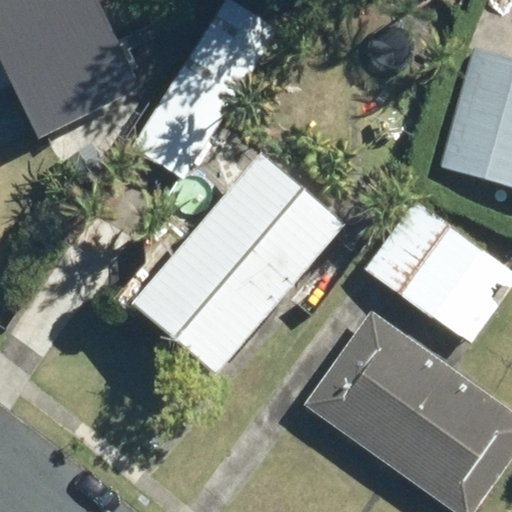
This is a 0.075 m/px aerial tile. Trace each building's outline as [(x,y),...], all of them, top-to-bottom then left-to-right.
[(0,0),(0,66),(38,143),(140,92),(95,0),(0,0)] [(279,34),(226,1),(132,150),(185,183),(279,34)] [(511,63),(472,55),(441,169),(511,190),(511,63)] [(261,159),(131,310),(216,382),(346,231),(261,159)] [(511,290),(511,273),(416,204),(366,273),(433,321),(434,319),(472,346),(511,290)] [(477,511),(511,463),(511,413),(372,315),(305,408),(452,511),(477,511)]
